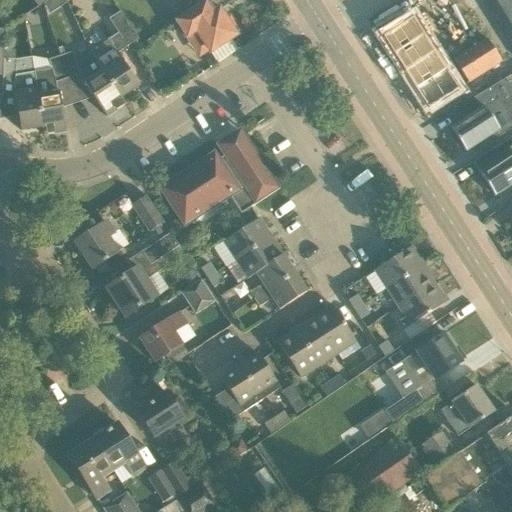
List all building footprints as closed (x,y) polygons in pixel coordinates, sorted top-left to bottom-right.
[(511,0),(484,0),(511,44),(511,0)] [(188,14),(175,22),(186,38),(195,32),(198,37),(209,54),(236,36),(235,34),(238,31),(229,18),(226,20),(218,9),(212,13),(205,3),(188,14)] [(446,6),(440,10),(446,21),(453,17),(446,6)] [(453,17),(446,21),(453,31),(459,27),(453,17)] [(427,110),(458,90),(412,18),(381,37),(427,110)] [(138,40),(124,19),(112,26),(126,47),(138,40)] [(29,23),(31,46),(46,45),(45,22),(29,23)] [(473,38),(467,42),(473,53),(480,49),(473,38)] [(120,98),(138,86),(108,40),(89,53),(92,58),(120,98)] [(480,49),(473,53),(480,64),(486,60),(480,49)] [(5,51),(4,60),(11,60),(15,60),(16,52),(5,51)] [(79,75),(76,67),(72,53),(59,56),(67,79),(78,76),(79,75)] [(34,72),(41,128),(42,136),(65,132),(58,93),(57,93),(55,83),(67,79),(59,56),(47,60),(31,57),(34,72)] [(92,58),(82,64),(91,78),(84,84),(95,100),(105,117),(124,105),(120,98),(92,58)] [(20,131),(41,128),(34,72),(15,75),(15,60),(11,60),(4,60),(3,59),(1,83),(14,84),(14,92),(13,92),(20,131)] [(469,116),(449,129),(453,135),(450,137),(457,149),(461,147),(465,153),(468,151),(477,145),(479,149),(511,128),(511,122),(489,87),(462,105),(469,116)] [(253,205),(279,189),(240,129),(215,145),(217,149),(157,188),(183,229),(230,198),(241,214),(253,205)] [(490,166),(478,174),(482,180),(479,182),(486,193),(490,191),(494,197),(511,185),(511,145),(487,162),(490,166)] [(148,233),(163,223),(145,196),(130,206),(148,233)] [(234,261),(270,238),(257,219),(241,230),(223,242),(234,261)] [(92,270),(120,252),(110,237),(113,235),(105,223),(75,243),(92,270)] [(178,247),(170,233),(148,247),(126,262),(132,272),(105,289),(124,318),(156,297),(168,290),(157,273),(184,255),(178,247)] [(255,273),(281,256),(270,238),(234,261),(247,280),(255,274),(255,273)] [(374,271),(386,290),(420,268),(416,262),(418,261),(409,248),(374,271)] [(255,274),(262,284),(248,293),(253,300),(293,274),(281,256),(255,273),(255,274)] [(200,270),(206,279),(215,273),(209,263),(200,270)] [(423,273),(420,268),(386,290),(398,308),(433,285),(425,272),(423,273)] [(215,273),(206,279),(212,289),(222,283),(215,273)] [(305,293),(293,274),(253,300),(258,308),(271,299),(279,310),(305,293)] [(200,281),(180,294),(187,306),(195,316),(214,302),(208,292),(200,281)] [(441,297),(433,285),(398,308),(410,326),(426,315),(443,304),(439,298),(441,297)] [(353,311),(362,305),(356,296),(347,301),(353,311)] [(353,311),(360,320),(368,315),(362,305),(353,311)] [(326,311),(313,319),(337,354),(355,342),(344,325),(333,309),(327,313),(326,311)] [(188,355),(173,333),(186,325),(179,314),(139,340),(154,363),(165,356),(172,366),(188,355)] [(296,333),(319,366),(337,354),(313,319),(301,327),(302,329),(296,333)] [(204,381),(217,375),(206,353),(238,337),(233,327),(188,349),(204,381)] [(296,333),(290,336),(289,334),(276,343),(288,360),(300,378),(319,366),(296,333)] [(427,334),(398,350),(402,357),(431,341),(427,334)] [(434,380),(443,374),(460,363),(442,335),(425,346),(402,361),(420,388),(433,379),(434,380)] [(392,351),(386,342),(377,347),(384,357),(392,351)] [(365,361),(375,355),(370,347),(360,353),(365,361)] [(239,367),(261,401),(280,389),(268,372),(258,355),(239,367)] [(239,367),(220,379),(227,389),(243,413),(261,401),(239,367)] [(329,382),(335,390),(344,384),(338,376),(329,382)] [(335,390),(329,382),(319,389),(325,397),(335,390)] [(291,385),(281,391),(295,414),(305,408),(291,385)] [(469,429),(476,424),(493,412),(475,387),(459,398),(451,403),(461,418),(449,426),(456,437),(468,428),(469,429)] [(227,389),(214,398),(229,422),(243,413),(227,389)] [(413,391),(383,412),(392,425),(422,404),(413,391)] [(181,420),(179,416),(187,412),(178,398),(171,402),(165,394),(137,412),(148,429),(153,438),(156,436),(167,454),(183,444),(171,426),(181,420)] [(283,412),(272,419),(278,428),(289,422),(283,412)] [(501,511),(506,511),(511,508),(511,416),(498,426),(430,473),(423,478),(402,492),(408,501),(429,487),(446,511),(484,485),(501,511)] [(270,434),(278,428),(272,419),(263,424),(270,434)] [(112,471),(124,463),(132,476),(144,469),(127,442),(117,425),(92,441),(112,471)] [(437,465),(455,453),(440,432),(421,444),(428,453),(437,465)] [(396,440),(329,487),(347,511),(364,511),(419,474),(396,440)] [(99,479),(112,471),(92,441),(68,456),(83,480),(80,483),(88,496),(92,494),(96,499),(107,492),(99,479)] [(190,487),(196,484),(191,477),(184,481),(173,464),(161,472),(175,494),(177,498),(178,499),(192,490),(190,487)] [(162,503),(175,494),(161,472),(147,481),(162,503)] [(197,486),(192,490),(178,499),(177,498),(176,498),(184,511),(206,511),(216,506),(213,501),(219,497),(207,478),(197,486)] [(139,511),(126,492),(101,509),(103,511),(139,511)]
